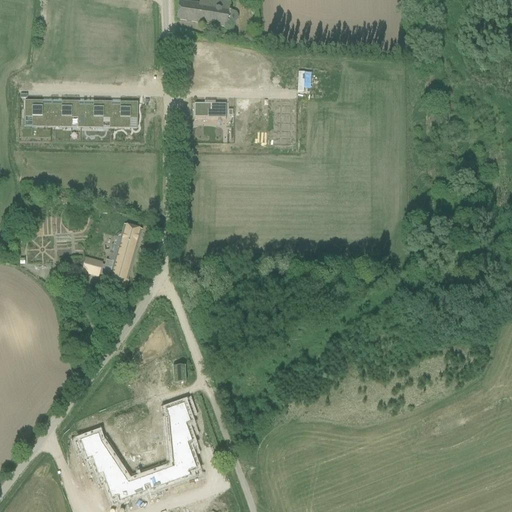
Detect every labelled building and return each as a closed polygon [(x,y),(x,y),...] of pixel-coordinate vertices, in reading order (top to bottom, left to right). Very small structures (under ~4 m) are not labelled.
[(179,1),(176,20),(186,21),(225,28),(227,22),(229,22),(232,23),(234,22),(236,20),(237,17),(236,15),(234,13),(232,12),(231,11),(229,11),(229,9),(228,9),(229,3),(213,0),(199,0),(199,4),(179,1)] [(294,79),(294,100),(321,100),(321,79),(294,79)] [(24,111),(24,119),(25,119),(25,118),(32,118),(31,128),(37,128),(37,129),(43,129),(43,128),(47,128),(47,129),(51,129),(51,106),(42,106),(42,102),(24,102),(24,111)] [(51,106),(51,129),(55,129),(59,129),(65,129),(70,129),(70,119),(78,119),(78,106),(78,102),(61,102),(61,106),(51,106)] [(110,120),(110,103),(93,103),(93,106),(83,106),(83,129),(87,129),(90,129),(90,130),(97,130),(97,129),(102,129),(102,119),(109,120),(110,120)] [(137,112),(137,103),(120,103),(119,107),(110,107),(110,103),(110,120),(109,120),(109,130),(114,130),(114,129),(117,130),(124,130),(129,130),(129,120),(136,120),(137,120),(137,112)] [(225,105),(194,104),(193,118),(225,119),(225,105)] [(291,140),(291,106),(280,105),(279,140),(291,140)] [(124,226),(122,233),(119,234),(118,234),(117,235),(116,237),(106,272),(111,274),(108,285),(124,289),(140,230),(124,226)] [(98,277),(102,264),(86,260),(83,272),(98,277)] [(61,284),(62,293),(71,292),(71,283),(61,284)] [(185,384),(184,367),(172,368),(173,384),(185,384)] [(167,398),(163,387),(137,397),(141,408),(167,398)] [(98,435),(75,444),(79,454),(83,452),(90,470),(94,468),(101,486),(105,484),(113,505),(197,475),(190,454),(195,452),(188,434),(193,433),(187,415),(191,413),(188,403),(165,411),(168,420),(165,421),(170,470),(131,483),(104,443),(101,444),(98,435)]
